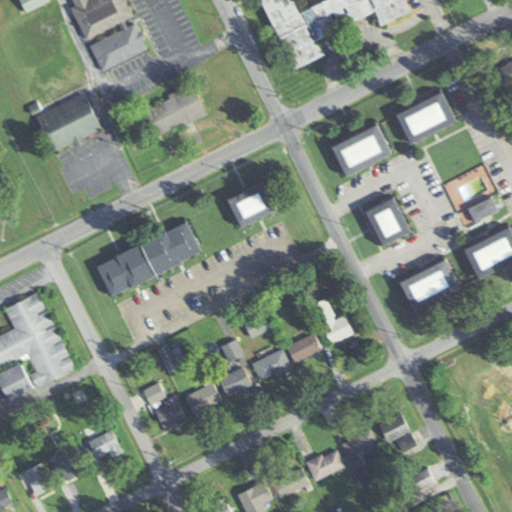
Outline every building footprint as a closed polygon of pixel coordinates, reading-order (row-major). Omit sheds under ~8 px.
[(18,0),(26,13),(48,1),(47,0),(18,0)] [(132,17),(124,0),(71,0),(73,5),(70,7),(84,38),(132,17)] [(259,0),(290,69),(323,55),(315,38),(374,11),(380,24),(408,12),(402,0),(322,0),(295,12),(289,0),(259,0)] [(89,44),(100,71),(147,51),(135,24),(89,44)] [(204,118),(194,88),(143,105),(153,135),(204,118)] [(396,112),(410,143),(456,122),(442,91),(396,112)] [(53,154),(101,133),(83,94),(36,115),(53,154)] [(345,176),(391,154),(377,123),(331,145),(345,176)] [(271,211),(257,183),(227,198),(240,226),(271,211)] [(365,209),(382,245),(410,232),(393,196),(365,209)] [(457,213),(464,227),(497,210),(489,196),(457,213)] [(200,254),(187,222),(95,261),(109,293),(200,254)] [(464,246),(477,277),(511,262),(511,231),(510,227),(464,246)] [(399,279),(413,310),(460,290),(446,259),(399,279)] [(72,371),(40,292),(3,307),(12,329),(0,334),(0,402),(3,401),(0,394),(0,366),(14,361),(15,365),(0,371),(0,386),(5,399),(34,387),(72,371)] [(344,315),(335,319),(326,298),(311,304),(329,344),(352,334),(344,315)] [(268,331),(262,315),(244,322),(250,338),(268,331)] [(286,346),(295,363),(320,350),(312,333),(286,346)] [(227,362),(242,355),(235,340),(221,346),(227,362)] [(251,362),(260,381),(289,368),(281,349),(251,362)] [(218,379),(230,401),(253,389),(241,367),(218,379)] [(165,397),(157,383),(142,391),(149,405),(165,397)] [(220,402),(214,384),(154,406),(161,428),(189,418),(188,413),(220,402)] [(511,397),(476,416),(511,487),(511,397)] [(388,443),(409,432),(400,414),(379,425),(388,443)] [(350,461),(360,456),(364,465),(382,456),(369,430),(342,444),(350,461)] [(120,451),(111,431),(88,442),(98,462),(120,451)] [(402,451),(414,446),(409,435),(397,440),(402,451)] [(81,474),(70,450),(54,457),(64,481),(81,474)] [(308,457),(310,476),(341,473),(339,454),(308,457)] [(23,471),(34,496),(53,488),(41,463),(23,471)] [(308,486),(301,465),(275,474),(281,495),(308,486)] [(265,511),(266,511),(256,486),(237,493),(245,511),(265,511)] [(4,488),(0,490),(0,511),(13,506),(4,488)] [(230,511),(223,498),(203,508),(205,511),(230,511)]
